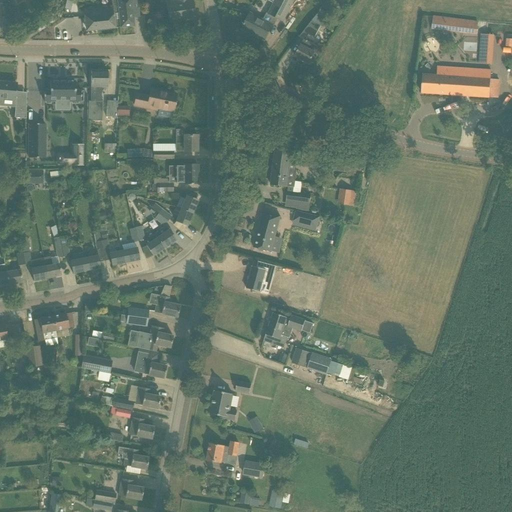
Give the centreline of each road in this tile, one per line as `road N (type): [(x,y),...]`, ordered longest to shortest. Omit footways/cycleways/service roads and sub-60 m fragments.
road 1 (tertiary): [(511,160),(369,130),(219,66)]
road 2 (residential): [(160,511),(202,301),(187,263)]
road 3 (tertiary): [(219,66),(148,53),(0,49)]
road 4 (residential): [(187,263),(215,207),(219,66)]
road 5 (residential): [(0,310),(187,263)]
